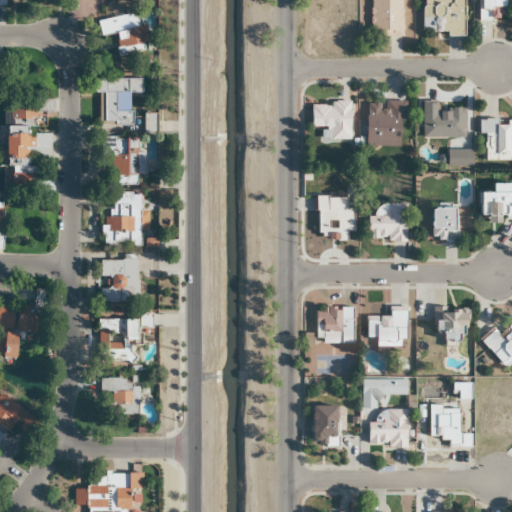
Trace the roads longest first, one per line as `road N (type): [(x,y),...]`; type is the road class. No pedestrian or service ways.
road 1 (residential): [(287,511),(286,0)]
road 2 (tertiary): [(193,511),(194,0)]
road 3 (residential): [(69,264),(67,45),(53,36),(0,34)]
road 4 (residential): [(287,479),(496,479)]
road 5 (residential): [(287,273),(494,274)]
road 6 (residential): [(288,68),(494,68)]
road 7 (residential): [(56,442),(66,394),(69,264)]
road 8 (residential): [(56,442),(194,449)]
